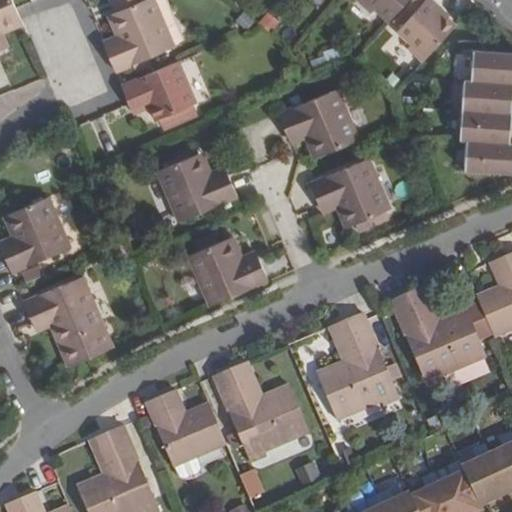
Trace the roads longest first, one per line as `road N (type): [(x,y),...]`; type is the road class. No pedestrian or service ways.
road 1 (residential): [(45,433),(164,366),(511,210)]
road 2 (residential): [(0,144),(78,82),(52,20)]
